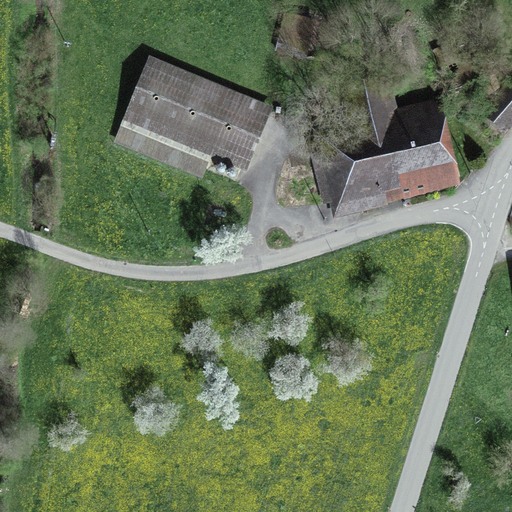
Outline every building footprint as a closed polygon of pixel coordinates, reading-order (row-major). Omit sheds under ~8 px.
[(277,52),(303,58),(312,20),(286,14),(277,52)] [(440,63),(448,81),(489,65),(482,46),(440,63)] [(149,61),(125,119),(245,167),(257,137),(246,132),(257,105),(149,61)] [(444,175),(430,115),(392,124),(382,79),(347,88),(357,132),(311,142),(325,203),(444,175)] [(511,115),(511,98),(505,93),(489,112),(504,126),(511,115)]
